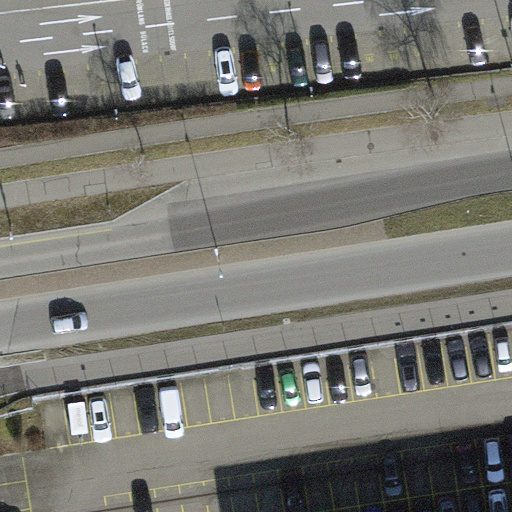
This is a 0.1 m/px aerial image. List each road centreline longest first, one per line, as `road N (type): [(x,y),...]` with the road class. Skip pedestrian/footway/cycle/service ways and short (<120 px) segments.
road 1 (tertiary): [(511,175),(0,261)]
road 2 (tertiary): [(0,330),(511,251)]
